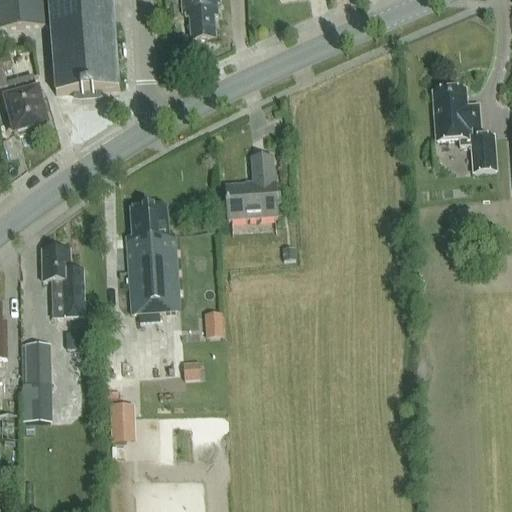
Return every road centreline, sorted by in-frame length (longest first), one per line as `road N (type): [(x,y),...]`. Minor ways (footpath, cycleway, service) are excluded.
road 1 (secondary): [(154,130),(431,0)]
road 2 (secondary): [(0,241),(154,130)]
road 3 (residential): [(154,130),(141,0)]
